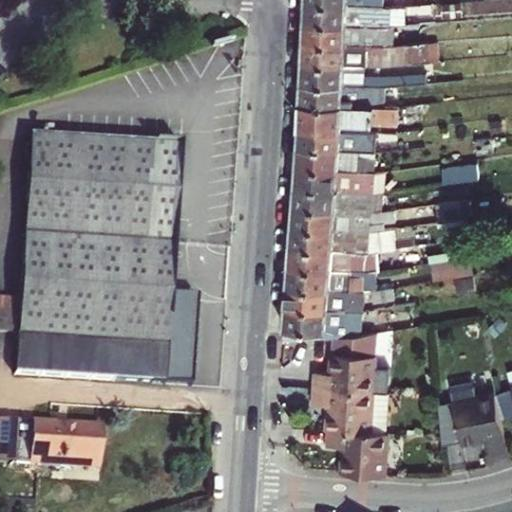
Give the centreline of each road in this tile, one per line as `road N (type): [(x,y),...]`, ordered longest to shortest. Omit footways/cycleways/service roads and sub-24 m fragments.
road 1 (secondary): [(242,487),(274,0)]
road 2 (unknown): [(256,283),(219,281),(198,113),(175,101),(23,112)]
road 3 (residential): [(511,483),(426,499),(242,487)]
